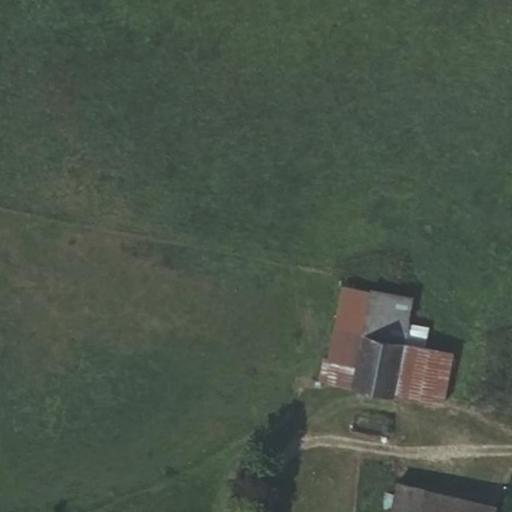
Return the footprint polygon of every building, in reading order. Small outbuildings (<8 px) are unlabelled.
[(362,341),(368,299),(336,295),(327,368),(344,371),(359,374),(364,341),(362,341)] [(364,341),(398,347),(403,304),(368,299),(362,341),(364,341)] [(423,377),(426,362),(426,351),(398,347),(364,341),(359,374),(344,371),(339,393),(393,401),(397,374),(423,377)] [(420,401),(446,405),(450,366),(426,362),(423,377),(420,401)] [(315,389),(339,393),(344,371),(327,368),(319,366),(315,389)] [(468,408),(473,369),(450,366),(446,405),(468,408)] [(500,373),(473,369),(468,408),(446,405),(445,411),(492,418),(500,373)] [(419,404),(420,401),(423,377),(397,374),(393,401),(419,404)] [(373,511),(460,511),(468,489),(390,465),(373,511)]
